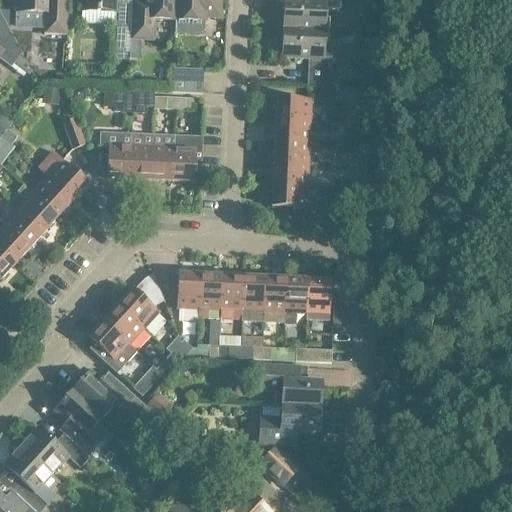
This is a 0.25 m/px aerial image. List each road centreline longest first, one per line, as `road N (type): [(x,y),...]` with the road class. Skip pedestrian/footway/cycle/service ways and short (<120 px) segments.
road 1 (residential): [(350,511),(365,248),(222,241)]
road 2 (residential): [(222,241),(231,0)]
road 3 (residential): [(222,241),(122,245),(56,329)]
